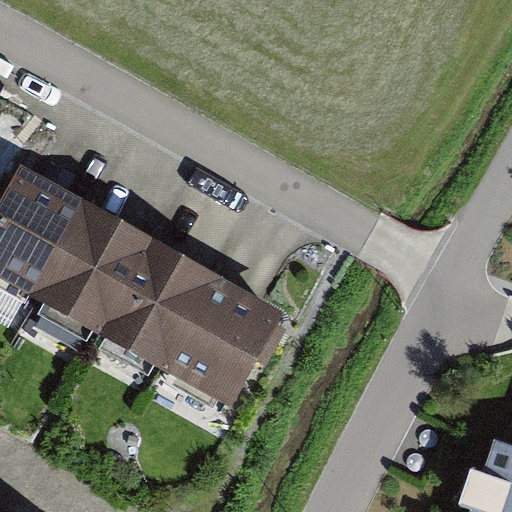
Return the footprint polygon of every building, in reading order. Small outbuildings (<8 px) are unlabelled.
[(87,202),(21,165),(0,202),(0,278),(33,297),(87,202)] [(33,297),(99,334),(153,239),(87,202),(33,297)] [(165,371),(219,275),(153,239),(99,334),(165,371)] [(165,371),(231,408),(285,312),(219,275),(165,371)] [(511,511),(511,445),(495,440),(484,476),(471,471),(460,506),(473,510),(471,511),(511,511)]
